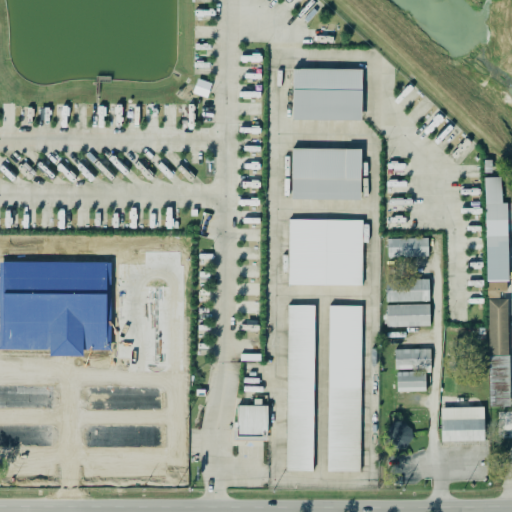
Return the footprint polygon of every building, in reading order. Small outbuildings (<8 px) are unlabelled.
[(361,120),(362,69),(293,68),(292,119),(361,120)] [(211,83),(197,79),(193,92),(205,96),(208,86),(210,87),(211,83)] [(291,148),(361,148),(362,196),(292,197),(291,148)] [(507,202),(501,203),(501,177),(484,177),(487,298),(500,297),(499,291),(509,291),(507,202)] [(287,285),(287,221),(362,220),(362,285),(287,285)] [(388,257),(428,256),(428,237),(387,238),(388,257)] [(0,345),(0,261),(111,262),(110,347),(0,345)] [(386,279),(386,302),(429,300),(429,278),(386,279)] [(489,406),(509,406),(508,299),(487,299),(489,406)] [(430,326),(429,304),(386,305),(387,327),(430,326)] [(286,468),(286,305),(313,305),(314,468),(286,468)] [(328,306),(359,305),(359,470),(328,471),(328,306)] [(394,349),(395,369),(430,368),(430,348),(394,349)] [(426,391),(425,371),(396,372),(397,391),(426,391)] [(268,405),(237,405),(236,439),(267,440),(268,405)] [(441,440),(441,408),(482,408),(482,440),(441,440)] [(386,432),(392,423),(400,421),(410,428),(412,435),(405,446),(397,448),(388,442),(386,432)]
